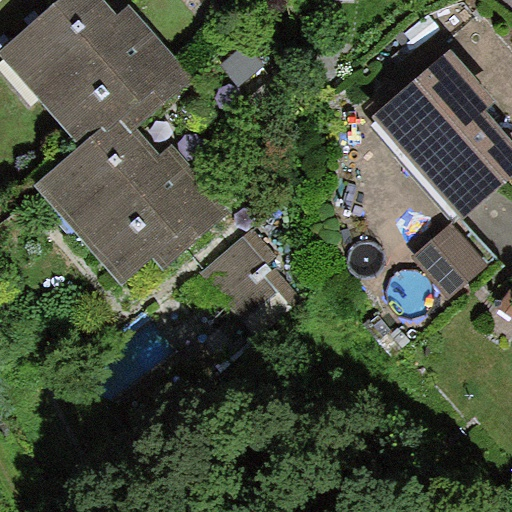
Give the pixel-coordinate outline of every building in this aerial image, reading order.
[(91,0),(71,0),(8,54),(90,149),(119,123),(127,132),(182,84),(127,20),(116,29),(91,0)] [(453,51),(375,118),(462,219),(511,176),(511,138),(489,112),(498,104),(453,51)] [(127,132),(119,123),(90,149),(46,186),(134,288),(222,213),(169,151),(154,164),(127,132)] [(461,218),(415,259),(451,300),(498,260),(461,218)] [(204,275),(238,314),(274,282),(239,244),(204,275)]
